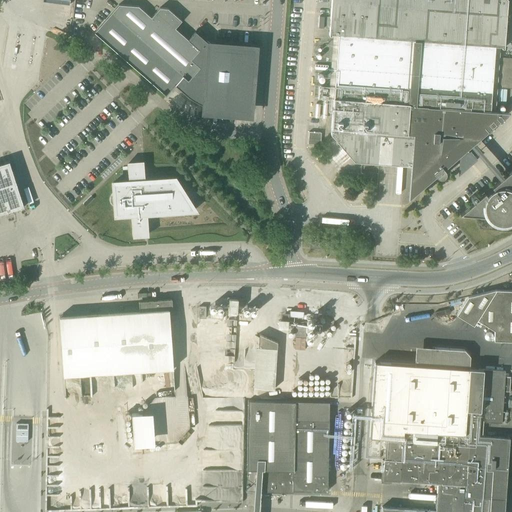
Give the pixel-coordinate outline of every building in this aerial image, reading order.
[(331,0),(330,11),(329,36),(330,36),(331,36),(331,34),(338,35),(334,82),(331,129),(330,135),(342,149),(354,162),(391,165),(405,166),(411,166),(429,168),(435,176),(436,176),(437,177),(438,178),(439,178),(440,178),(442,178),(443,177),(444,176),(445,175),(445,174),(445,172),(445,171),(444,170),(443,169),(459,156),(466,150),(471,146),(484,162),(501,182),(505,178),(488,159),(474,143),(488,131),(491,88),(494,46),(501,47),(501,48),(503,48),(507,0),(331,0)] [(179,19),(167,9),(159,8),(151,18),(138,7),(118,5),(94,33),(165,96),(174,85),(188,97),(192,100),(196,102),(200,104),(205,106),(210,107),(215,108),(235,110),(236,100),(245,101),(249,52),(196,48),(172,27),(179,19)] [(311,145),(323,146),(323,137),(312,136),(311,145)] [(0,214),(23,207),(8,161),(0,164),(0,214)] [(144,181),(143,164),(127,165),(128,182),(112,183),(115,216),(130,215),(132,235),(148,234),(146,214),(194,210),(174,179),(144,181)] [(501,182),(461,216),(488,218),(489,220),(490,221),(491,222),(492,223),(494,224),(495,225),(497,226),(498,226),(500,227),(502,227),(503,227),(505,227),(507,227),(508,226),(510,226),(511,225),(511,224),(511,172),(505,178),(501,182)] [(511,341),(511,290),(495,290),(467,297),(456,315),(473,325),(477,320),(494,330),(493,340),(511,341)] [(230,295),(230,317),(242,317),(242,321),(255,321),(255,313),(258,313),(258,305),(240,305),(240,295),(230,295)] [(467,297),(427,307),(427,324),(452,324),(456,315),(467,297)] [(223,299),(211,303),(213,312),(225,309),(223,299)] [(139,312),(59,317),(63,377),(172,369),(168,309),(172,309),(171,307),(169,305),(167,303),(165,301),(163,300),(146,301),(144,303),(142,304),(141,307),(140,309),(139,312)] [(281,318),(281,325),(291,326),(292,319),(281,318)] [(251,333),(250,323),(239,324),(240,334),(251,333)] [(258,336),(257,348),(276,349),(277,342),(259,335),(258,336)] [(309,336),(298,336),(299,350),(310,350),(309,336)] [(510,393),(511,376),(506,375),(505,371),(398,364),(397,377),(407,378),(405,411),(424,412),(423,424),(399,422),(400,400),(387,399),(382,481),(437,485),(435,511),(382,507),(381,511),(504,511),(510,437),(479,435),(480,423),(502,425),(505,393),(510,393)] [(293,491),(326,491),(328,402),(247,401),(246,470),(262,471),(261,493),(293,493),(293,491)] [(141,413),(131,414),(133,446),(144,445),(141,413)] [(40,415),(0,416),(0,493),(43,492),(40,415)]
